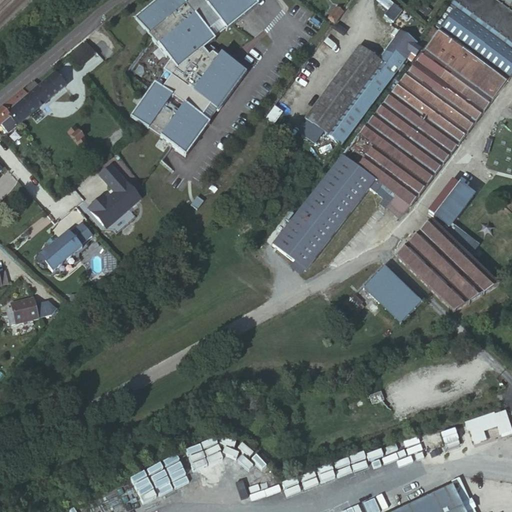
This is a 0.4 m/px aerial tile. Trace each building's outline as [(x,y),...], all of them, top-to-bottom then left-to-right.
[(258,6),(252,0),(157,0),(136,17),(168,57),(173,53),(176,56),(164,72),(166,73),(158,86),(156,84),(132,119),(188,158),(212,123),(211,122),(219,110),(221,111),(247,73),(222,55),(219,59),(213,54),(209,57),(204,50),(216,41),(207,29),(218,20),(227,32),(258,6)] [(348,156),(349,156),(417,208),(511,81),(511,13),(495,0),(453,0),(449,6),(458,13),(450,23),(398,91),(373,124),(363,138),(348,156)] [(511,0),(495,0),(511,13),(511,0)] [(327,18),(333,23),(342,11),(335,6),(327,18)] [(330,139),(342,149),(355,132),(365,119),(391,85),(398,91),(450,23),(441,16),(430,32),(419,47),(401,34),(381,60),(384,62),(383,64),(364,50),(308,120),(331,138),(330,139)] [(89,41),(73,55),(82,67),(99,53),(89,41)] [(55,74),(39,88),(34,82),(7,104),(2,108),(7,114),(18,128),(66,88),(55,74)] [(0,109),(0,137),(1,138),(5,138),(18,128),(7,114),(2,108),(0,109)] [(373,124),(365,119),(355,132),(363,138),(373,124)] [(75,129),(68,134),(81,151),(88,145),(75,129)] [(417,208),(349,156),(279,247),(312,273),(375,192),(381,197),(382,195),(391,202),(387,207),(393,212),(396,209),(408,219),(417,208)] [(110,230),(141,204),(112,170),(100,179),(112,194),(114,193),(116,196),(103,207),(99,203),(89,212),(104,230),(110,230)] [(436,229),(468,260),(478,251),(454,227),(475,202),(457,186),(431,217),(440,225),(436,229)] [(393,212),(406,222),(408,219),(396,209),(393,212)] [(47,250),(36,259),(49,276),(57,270),(72,257),(79,252),(77,250),(89,240),(79,227),(67,237),(66,235),(53,245),(47,250)] [(435,294),(462,321),(496,287),(468,260),(436,229),(404,263),(435,294)] [(47,250),(53,245),(49,240),(43,245),(47,250)] [(72,257),(57,270),(62,277),(78,264),(72,257)] [(408,332),(430,309),(392,271),(370,294),(408,332)] [(5,272),(0,273),(0,285),(2,285),(8,283),(5,272)] [(43,306),(36,308),(34,300),(5,309),(7,314),(1,316),(4,328),(10,326),(10,329),(40,321),(46,319),(44,311),(43,306)] [(362,301),(353,309),(362,318),(370,309),(362,301)] [(50,309),(44,311),(46,319),(52,317),(50,309)] [(425,450),(439,445),(436,435),(422,440),(425,450)] [(350,463),(332,470),(338,486),(356,479),(350,463)] [(452,480),(383,511),(476,511),(472,503),(474,502),(470,493),(468,494),(458,472),(450,476),(452,480)] [(144,482),(154,502),(167,495),(157,475),(144,482)]
